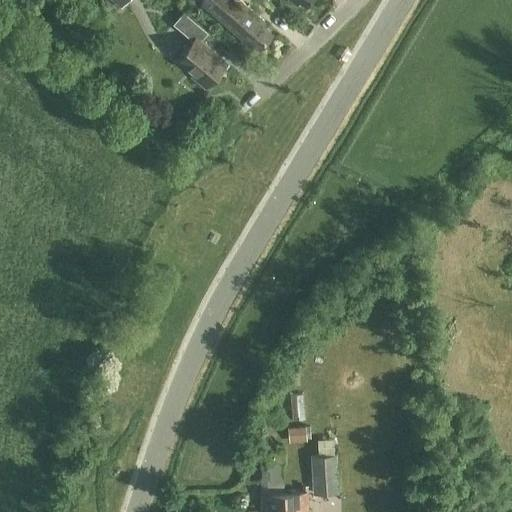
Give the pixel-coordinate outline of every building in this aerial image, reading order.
[(237,0),(203,0),(203,1),(248,41),(251,39),(260,47),(271,34),(262,26),(264,23),(237,0)] [(193,74),(206,86),(226,62),(201,40),(209,31),(184,10),(174,22),(194,39),(178,57),(195,72),(193,74)] [(352,50),(347,47),(340,58),(346,61),(352,50)] [(308,426),(290,427),(291,442),(309,441),(308,426)] [(308,511),(307,491),(283,492),(282,464),(284,464),(283,451),(281,451),(281,445),(268,445),(268,452),(265,452),(267,493),(260,493),(261,511),(308,511)] [(339,454),(313,455),(315,494),(341,493),(339,454)]
